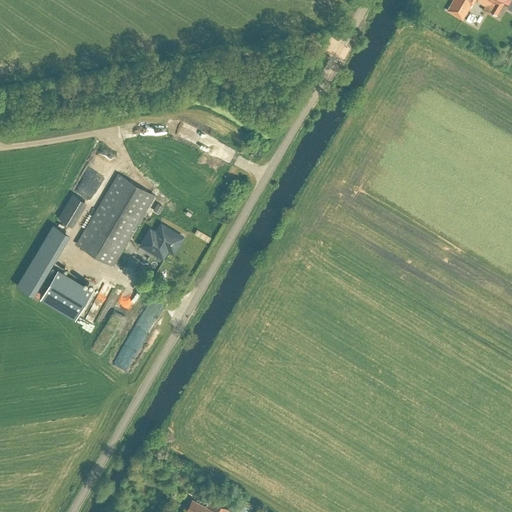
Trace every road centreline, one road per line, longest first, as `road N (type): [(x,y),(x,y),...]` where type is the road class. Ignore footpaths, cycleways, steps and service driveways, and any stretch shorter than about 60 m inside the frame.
road 1 (unclassified): [(72,511),(367,0)]
road 2 (track): [(117,153),(105,131),(0,146)]
